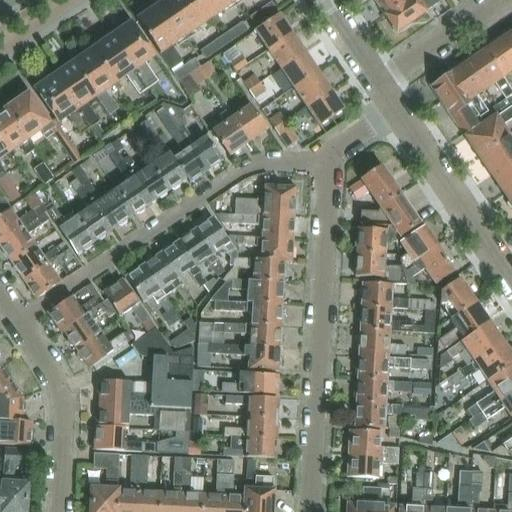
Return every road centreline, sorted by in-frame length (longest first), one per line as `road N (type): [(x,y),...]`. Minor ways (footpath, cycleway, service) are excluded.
road 1 (residential): [(327,165),(276,162),(238,172),(18,321)]
road 2 (residential): [(310,511),(327,165)]
road 3 (residential): [(511,281),(394,108)]
road 4 (residential): [(58,511),(61,401),(18,321)]
road 5 (residential): [(377,82),(499,0)]
